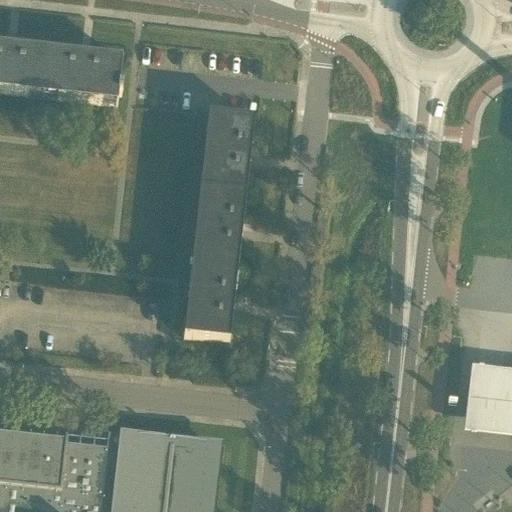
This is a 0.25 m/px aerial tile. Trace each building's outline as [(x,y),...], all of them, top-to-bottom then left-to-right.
[(0,95),(42,101),(47,55),(0,49),(0,95)] [(122,63),(88,59),(47,55),(42,101),(117,109),(118,98),(121,99),(122,89),(119,89),(122,63)] [(246,198),(249,166),(250,157),(254,124),(208,118),(200,193),(246,198)] [(237,272),(241,240),(246,198),(200,193),(191,267),(237,272)] [(229,347),(233,313),(237,272),(191,267),(183,342),(229,347)] [(496,436),(511,438),(511,371),(505,370),(467,366),(459,432),(496,436)] [(0,511),(206,511),(212,451),(125,442),(125,440),(123,440),(108,438),(106,454),(65,449),(66,441),(65,441),(64,446),(0,438),(0,511)]
